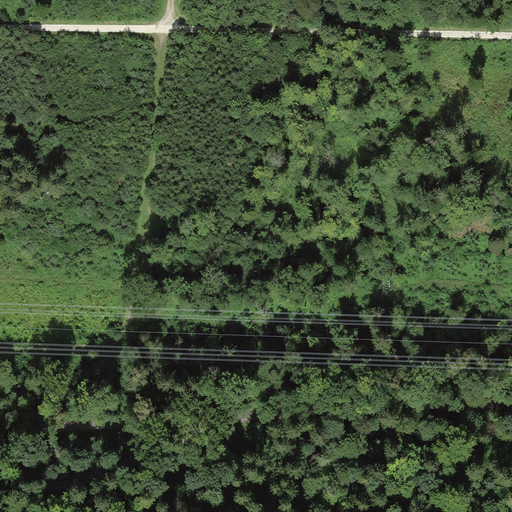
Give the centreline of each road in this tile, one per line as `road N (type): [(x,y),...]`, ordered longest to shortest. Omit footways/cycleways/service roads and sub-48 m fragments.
road 1 (track): [(0,430),(511,402)]
road 2 (track): [(166,31),(123,346),(0,395)]
road 3 (track): [(511,36),(166,31)]
road 4 (track): [(0,472),(36,483),(75,481),(166,450),(221,418)]
road 5 (track): [(166,31),(0,29)]
road 6 (track): [(123,346),(0,354)]
